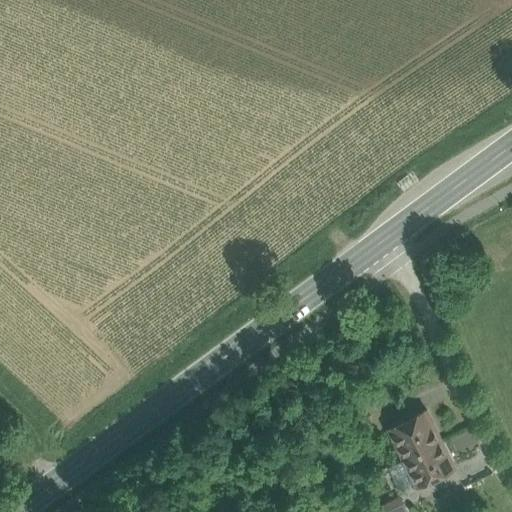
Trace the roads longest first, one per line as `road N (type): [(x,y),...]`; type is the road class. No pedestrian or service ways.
road 1 (secondary): [(386,239),(17,511)]
road 2 (residential): [(386,239),(511,483)]
road 3 (secondary): [(511,147),(386,239)]
